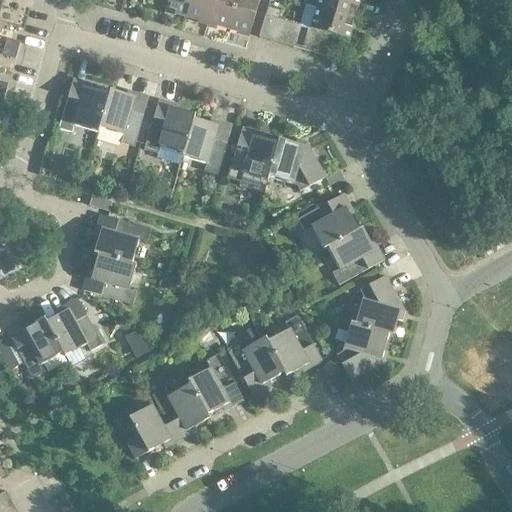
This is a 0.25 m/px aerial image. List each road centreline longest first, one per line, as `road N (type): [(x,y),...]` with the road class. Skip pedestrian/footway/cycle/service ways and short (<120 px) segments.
road 1 (residential): [(335,109),(93,41),(64,19)]
road 2 (residential): [(344,429),(323,390),(148,486)]
road 3 (residential): [(446,297),(335,109)]
road 4 (residential): [(0,182),(18,173),(64,19)]
road 5 (tertiary): [(186,511),(344,429)]
road 6 (tertiary): [(511,485),(469,414),(422,384)]
road 7 (residential): [(335,109),(377,47),(390,0)]
